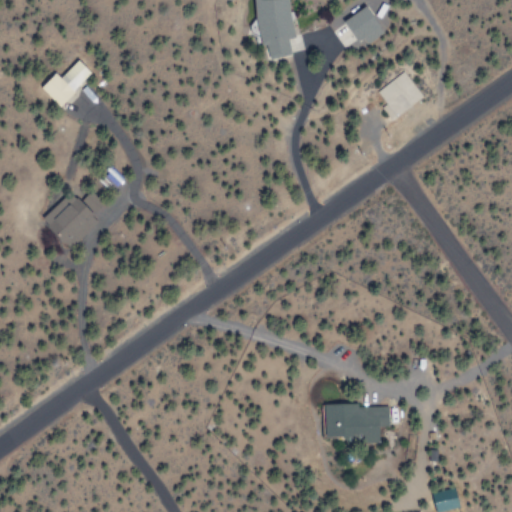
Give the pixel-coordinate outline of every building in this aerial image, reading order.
[(292,55),(288,0),(255,0),(258,57),(292,55)] [(379,29),(363,7),(342,23),(358,45),(370,35),(379,29)] [(57,107),(90,75),(75,59),(57,77),(53,73),(38,88),(57,107)] [(383,104),(379,107),(389,120),(420,98),(402,72),(374,92),(383,104)] [(77,213),(83,208),(68,192),(39,219),(67,249),(90,227),(77,213)] [(386,406),(323,405),(323,441),(377,441),(377,422),(386,422),(386,406)] [(433,493),(438,511),(461,505),(455,486),(433,493)]
